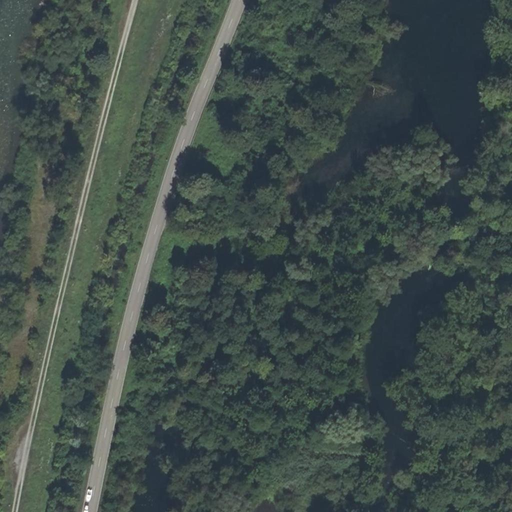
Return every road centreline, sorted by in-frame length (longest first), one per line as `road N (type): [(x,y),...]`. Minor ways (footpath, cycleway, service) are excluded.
road 1 (tertiary): [(88,511),(156,226),(239,0)]
road 2 (track): [(135,0),(80,201),(15,511)]
